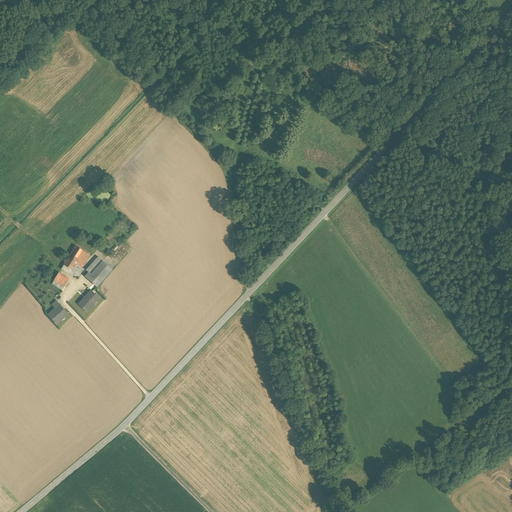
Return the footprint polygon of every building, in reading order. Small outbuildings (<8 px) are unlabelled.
[(84,251),(76,246),(69,257),(77,262),(84,251)] [(89,255),(84,251),(77,262),(76,264),(80,266),(81,267),(89,255)] [(98,256),(86,269),(87,270),(88,272),(85,276),(96,287),(112,269),(98,256)] [(77,262),(69,257),(64,265),(72,270),(76,264),(77,262)] [(72,270),(64,265),(61,269),(73,277),(74,276),(80,266),(76,264),(72,270)] [(81,267),(80,266),(74,276),(78,278),(84,269),(81,267)] [(69,279),(59,272),(54,280),(64,287),(69,279)] [(64,287),(54,280),(52,284),(62,290),(64,287)] [(91,290),(78,304),(87,312),(100,298),(91,290)] [(55,309),(49,315),(56,323),(67,314),(60,305),(59,305),(55,309)]
